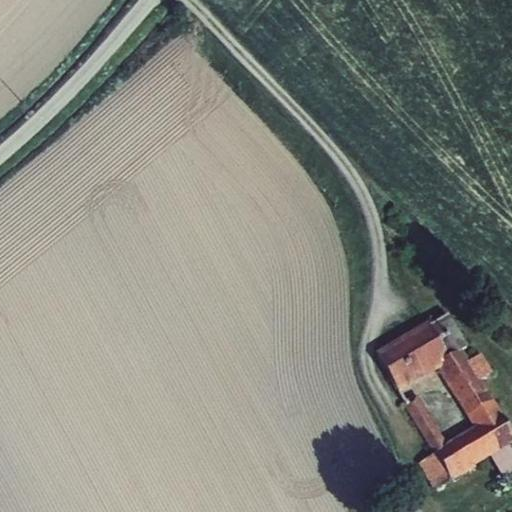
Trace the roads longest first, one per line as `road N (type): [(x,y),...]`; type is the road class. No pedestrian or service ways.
road 1 (track): [(189,0),(350,170),(376,228),(381,291)]
road 2 (unclassified): [(148,0),(0,154)]
